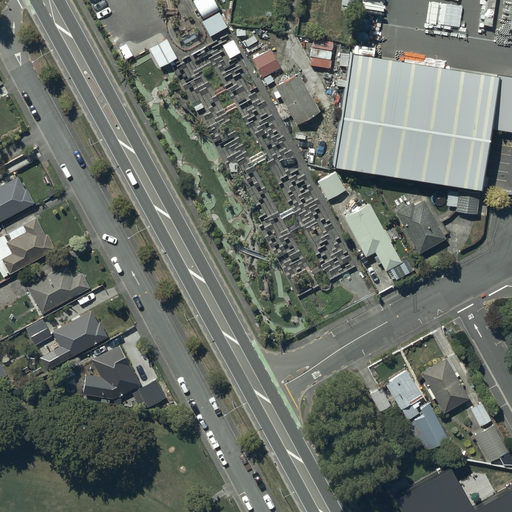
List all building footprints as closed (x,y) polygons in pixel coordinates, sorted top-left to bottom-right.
[(220,5),(216,0),(195,0),(194,1),(203,18),(220,5)] [(353,0),(340,0),(340,3),(344,4),(343,10),(351,11),(352,6),(353,6),(353,0)] [(165,36),(147,46),(148,48),(158,67),(169,61),(176,56),(165,36)] [(117,44),(124,58),(135,52),(127,39),(117,44)] [(232,39),(222,44),(229,58),(240,52),(232,39)] [(352,51),(348,50),(330,163),(480,186),(480,185),(487,186),(489,176),(482,175),(489,127),(511,130),(511,74),(494,72),(494,73),(436,64),(436,62),(417,59),(416,61),(374,54),(375,47),(354,44),(352,51)] [(269,73),(279,67),(269,48),(251,58),(265,83),(272,79),(269,73)] [(295,123),(319,109),(296,71),(274,84),(276,89),(272,91),(275,97),(278,95),(295,123)] [(345,189),(335,170),(317,181),(326,199),(345,189)] [(0,220),(33,201),(27,188),(25,189),(16,174),(0,183),(0,220)] [(476,213),(478,191),(447,188),(446,204),(455,205),(455,211),(476,213)] [(445,237),(422,199),(413,204),(410,200),(393,210),(418,252),(423,249),(424,252),(441,242),(440,240),(445,237)] [(400,260),(368,201),(342,215),(364,255),(373,250),(376,255),(373,256),(377,262),(380,261),(384,269),(400,260)] [(7,233),(10,238),(5,241),(12,252),(1,257),(9,272),(55,247),(47,232),(45,233),(36,216),(22,224),(23,224),(7,233)] [(41,313),(89,285),(81,271),(72,276),(65,263),(26,286),(41,313)] [(52,365),(107,334),(99,321),(98,322),(90,308),(52,330),(59,344),(45,352),(52,365)] [(52,335),(42,318),(26,327),(35,344),(52,335)] [(129,364),(119,342),(91,358),(100,375),(86,373),(83,392),(113,397),(140,384),(131,364),(129,364)] [(465,395),(444,356),(421,368),(442,407),(465,395)] [(0,379),(9,375),(0,360),(0,379)] [(419,393),(404,369),(384,382),(406,416),(416,410),(409,399),(419,393)] [(166,397),(156,377),(136,388),(137,389),(132,392),(138,404),(143,402),(146,407),(166,397)] [(389,403),(380,386),(369,391),(378,409),(389,403)] [(423,414),(407,422),(419,444),(427,447),(445,437),(427,401),(419,405),(423,414)] [(490,418),(481,401),(471,406),(480,423),(490,418)] [(506,449),(491,423),(474,432),(489,459),(506,449)] [(511,511),(511,479),(468,504),(445,461),(392,489),(404,511),(511,511)]
